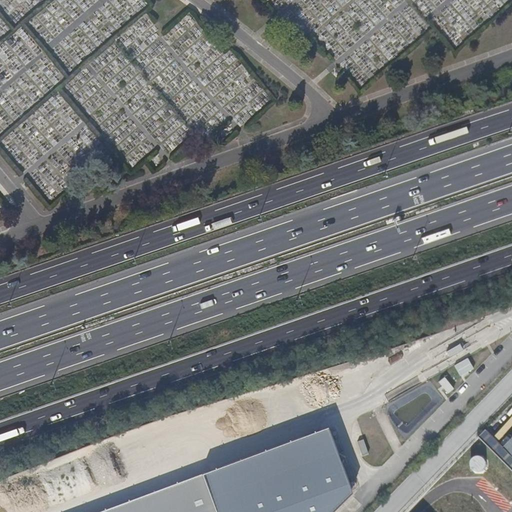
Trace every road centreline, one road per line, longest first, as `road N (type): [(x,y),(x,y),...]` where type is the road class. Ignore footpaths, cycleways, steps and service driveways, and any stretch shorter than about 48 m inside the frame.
road 1 (motorway): [(0,431),(511,254)]
road 2 (motorway): [(0,376),(511,200)]
road 3 (motorway): [(511,157),(0,333)]
road 4 (motorway): [(511,118),(0,294)]
